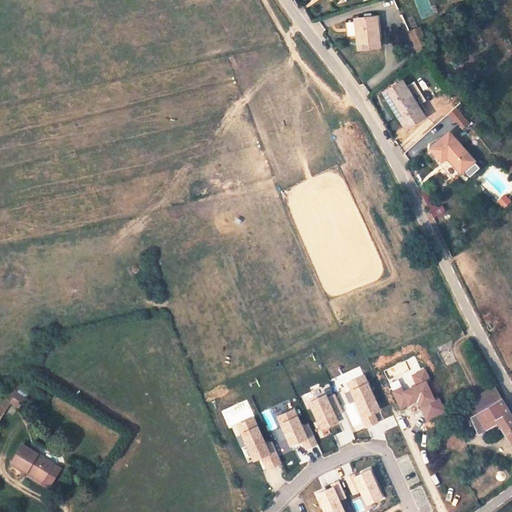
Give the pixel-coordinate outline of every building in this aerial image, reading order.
[(378,13),(356,14),(358,46),(379,46),(378,13)] [(414,52),(426,49),(421,27),(408,30),(414,52)] [(400,128),(418,117),(399,81),(380,91),(400,128)] [(448,113),(461,130),(469,123),(456,107),(448,113)] [(444,135),(424,151),(434,164),(440,159),(454,174),(468,163),(444,135)] [(365,428),(385,420),(365,375),(316,397),(313,391),(303,395),(319,432),(346,420),(342,412),(355,407),(365,428)] [(0,420),(9,403),(19,409),(28,392),(12,383),(0,405),(0,420)] [(511,442),(511,417),(499,398),(493,387),(471,401),(478,412),(473,416),(484,436),(501,426),(511,442)] [(318,444),(308,422),(302,425),(295,408),(275,416),(280,428),(275,430),(282,446),(286,444),(288,448),(302,442),(305,450),(318,444)] [(231,425),(247,463),(259,459),(263,470),(281,463),(272,439),(265,441),(254,416),(231,425)] [(51,464),(20,446),(9,464),(23,474),(25,471),(41,481),(41,480),(49,485),(58,469),(51,465),(51,464)] [(358,493),(366,507),(384,496),(368,467),(344,480),(352,496),(358,493)] [(49,485),(41,480),(41,481),(25,471),(23,474),(47,488),(49,485)] [(317,493),(324,511),(343,511),(333,487),(317,493)]
